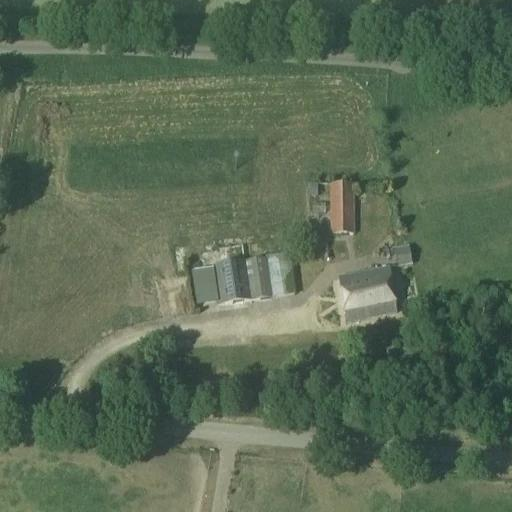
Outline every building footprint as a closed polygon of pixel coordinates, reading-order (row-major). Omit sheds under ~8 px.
[(353,235),(353,186),(329,187),(331,236),(353,235)] [(306,190),(306,202),(315,202),(315,189),(306,190)] [(409,248),(394,251),(398,269),(412,266),(409,248)] [(271,298),(266,259),(211,268),(217,307),(218,307),(271,298)] [(397,315),(389,270),(337,280),(345,325),(397,315)] [(185,276),(171,278),(174,298),(187,296),(185,276)]
